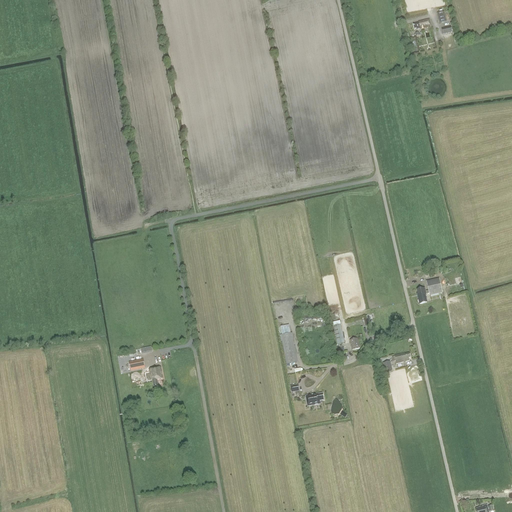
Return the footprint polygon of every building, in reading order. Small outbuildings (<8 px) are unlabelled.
[(437,13),(439,23),(446,22),(444,12),(437,13)] [(420,29),(431,27),(429,19),(418,22),(419,23),(413,25),(414,29),(416,29),(417,30),(420,29)] [(426,294),(429,294),(430,296),(442,293),(439,279),(427,281),(429,291),(425,292),(425,288),(417,290),(419,297),(418,297),(419,305),(427,303),(425,296),(426,296),(426,294)] [(334,327),(337,345),(345,343),(341,325),(334,327)] [(281,335),(286,364),(297,362),(292,333),(281,335)] [(357,339),(350,341),(352,350),(355,350),(360,348),(357,339)] [(393,362),(396,361),(396,364),(409,361),(409,358),(410,358),(409,353),(404,355),(404,354),(394,356),(395,357),(392,358),(393,362)] [(131,371),(145,368),(143,359),(129,362),(131,371)] [(386,372),(392,370),(390,362),(384,363),(386,372)] [(160,367),(149,370),(151,376),(151,375),(152,377),(151,377),(151,380),(152,380),(154,387),(158,386),(157,380),(163,379),(162,374),(161,375),(161,372),(160,367)] [(142,375),(133,376),(133,389),(142,388),(142,375)] [(305,396),(307,406),(320,404),(320,401),(324,400),(323,394),(318,394),(305,396)]
